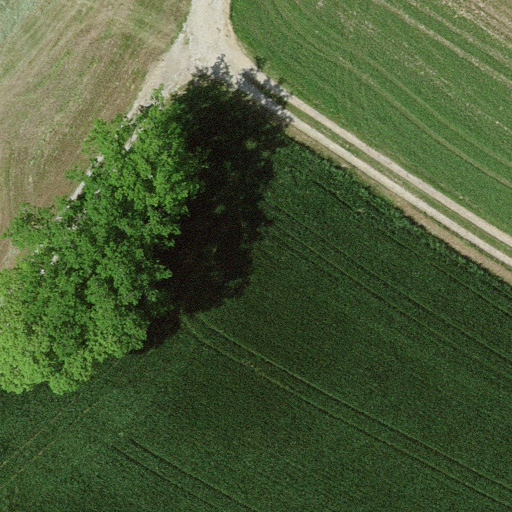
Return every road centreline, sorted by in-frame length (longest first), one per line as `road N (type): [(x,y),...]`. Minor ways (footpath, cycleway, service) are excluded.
road 1 (track): [(511,256),(406,179),(236,76),(211,39),(211,0)]
road 2 (track): [(0,331),(88,238),(162,83),(211,39)]
